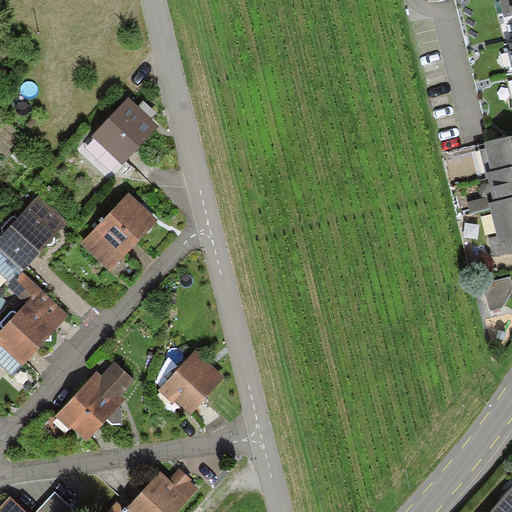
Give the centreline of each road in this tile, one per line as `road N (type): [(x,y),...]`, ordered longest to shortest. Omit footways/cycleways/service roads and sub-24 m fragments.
road 1 (residential): [(0,447),(207,215)]
road 2 (residential): [(0,470),(261,435)]
road 3 (residential): [(207,215),(261,435)]
road 4 (residential): [(154,0),(207,215)]
road 5 (secondary): [(423,511),(511,396)]
